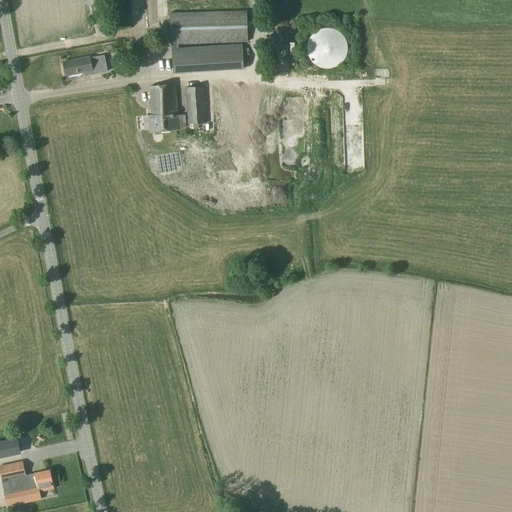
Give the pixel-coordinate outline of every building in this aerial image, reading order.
[(248,42),(247,10),(170,13),(171,44),(248,42)] [(331,28),(325,28),(319,30),(314,33),(310,37),(308,42),(307,48),(308,54),(310,59),(314,63),(318,67),(324,69),(330,69),(336,67),(340,64),(344,60),(347,55),(348,49),(347,43),(344,37),(341,33),(336,30),(331,28)] [(244,69),(242,44),(172,48),(173,74),(244,69)] [(63,62),(66,75),(86,71),(87,75),(107,71),(104,55),(90,58),(90,57),(63,62)] [(151,115),(149,115),(151,130),(178,127),(178,128),(186,128),(185,115),(177,115),(177,113),(178,112),(176,84),(149,86),(151,115)] [(211,85),(213,181),(272,180),(272,171),(276,171),(274,94),(254,95),(255,173),(244,173),(244,141),(243,86),(223,86),(223,85),(211,85)] [(207,123),(205,86),(185,87),(188,124),(207,123)] [(277,99),(281,167),(301,165),(297,97),(277,99)] [(200,152),(208,150),(207,143),(199,144),(200,152)] [(0,457),(21,453),(17,437),(0,441),(0,457)] [(53,488),(49,470),(35,473),(26,475),(23,461),(0,465),(0,472),(7,507),(32,501),(30,493),(39,491),(53,488)]
